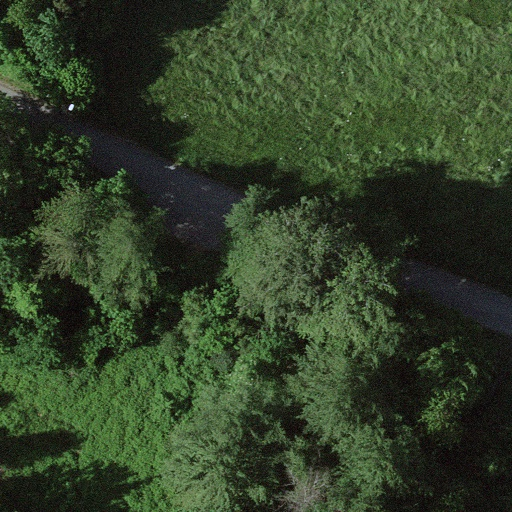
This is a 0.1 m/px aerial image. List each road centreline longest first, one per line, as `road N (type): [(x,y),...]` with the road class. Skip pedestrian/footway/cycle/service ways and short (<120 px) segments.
road 1 (unclassified): [(0,107),(511,320)]
road 2 (track): [(511,337),(389,511)]
